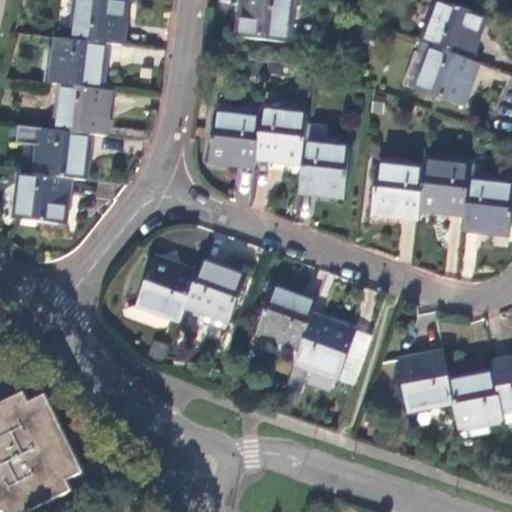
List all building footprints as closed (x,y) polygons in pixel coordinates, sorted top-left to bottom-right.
[(123,0),(73,0),(69,39),(108,44),(121,46),(126,0),(123,0)] [(241,0),(236,36),(288,43),(294,0),(241,0)] [(433,0),(418,42),(467,59),(483,16),(438,0),(433,0)] [(69,39),(56,37),(54,49),(43,48),(39,82),(61,85),(101,90),(108,44),(69,39)] [(462,105),(477,63),(467,59),(418,42),(413,40),(400,81),(412,85),(411,88),(462,105)] [(101,90),(61,85),(55,128),(92,132),(106,133),(112,91),(101,90)] [(256,160),(262,107),(240,105),(234,109),(215,108),(210,165),(255,169),(256,160)] [(305,123),(307,112),(262,107),(256,160),(301,164),(305,123)] [(305,123),(301,164),(298,193),(345,198),(351,146),(322,143),(324,125),(305,123)] [(36,144),(32,174),(70,178),(85,180),(92,132),(55,128),(18,125),(17,142),(36,144)] [(469,179),(471,167),(424,163),(423,172),(418,214),(464,219),(469,179)] [(418,214),(423,172),(376,167),(371,219),(417,224),(418,214)] [(32,174),(16,172),(10,218),(64,224),(70,178),(32,174)] [(464,219),(462,233),(508,238),(511,212),(511,204),(511,183),(469,179),(464,219)] [(186,305),(198,273),(154,257),(136,304),(180,320),(186,305)] [(247,274),(203,258),(198,273),(186,305),(229,321),(247,274)] [(317,300),(273,284),(256,332),(270,337),(269,340),(264,352),(295,363),(300,348),(312,315),(317,300)] [(128,305),(125,316),(164,329),(168,318),(128,305)] [(309,367),(338,378),(356,330),(312,315),(300,348),(295,363),(286,386),(300,391),(309,367)] [(270,337),(256,332),(255,335),(269,340),(270,337)] [(449,380),(444,352),(396,362),(406,412),(453,403),(449,380)] [(492,371),(501,423),(511,420),(511,359),(491,363),(492,371)] [(458,430),(501,423),(492,371),(449,380),(453,403),(458,430)] [(0,507),(5,505),(8,511),(17,511),(73,484),(68,474),(83,466),(45,389),(28,398),(23,387),(0,398),(0,507)]
